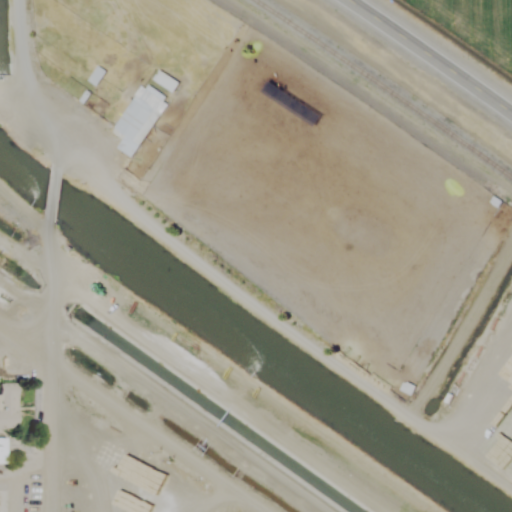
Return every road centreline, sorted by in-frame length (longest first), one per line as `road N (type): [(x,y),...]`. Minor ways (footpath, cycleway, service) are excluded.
road 1 (residential): [(331,511),(0,282)]
road 2 (primary): [(511,114),(345,0)]
